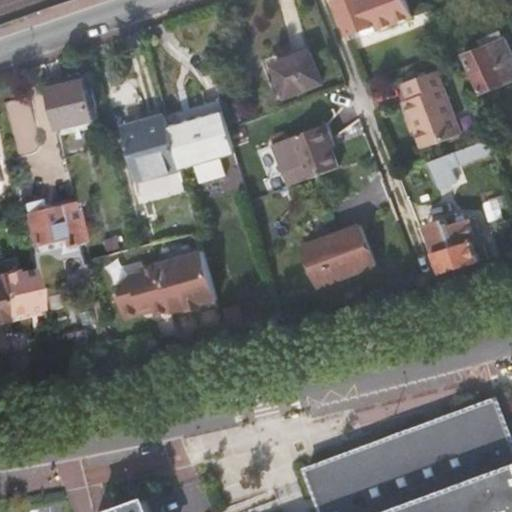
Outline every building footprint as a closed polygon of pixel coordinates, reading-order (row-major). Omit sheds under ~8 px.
[(414,14),(406,0),(339,0),(352,31),(378,22),(380,27),(414,15),(414,14)] [(464,50),(466,54),(488,45),(507,33),(504,25),(479,38),(481,41),(464,50)] [(488,45),(466,54),(483,90),(505,80),(511,76),(511,43),(507,33),(488,45)] [(311,49),(276,64),(288,95),(323,81),(311,49)] [(438,69),(404,82),(410,99),(405,101),(422,147),(462,133),(438,69)] [(49,87),(58,126),(94,117),(85,79),(49,87)] [(475,104),(485,127),(495,123),(485,100),(475,104)] [(171,126),(183,169),(198,165),(224,158),(237,154),(230,130),(224,109),(171,126)] [(138,181),(183,169),(171,126),(169,116),(144,122),(145,126),(125,131),(138,181)] [(327,124),(294,135),(310,177),(340,165),(333,149),(330,140),(333,138),(327,124)] [(495,149),(490,138),(429,161),(440,187),(459,180),(453,165),(495,149)] [(224,158),(198,165),(203,183),(229,176),(224,158)] [(65,246),(86,241),(77,202),(27,215),(34,246),(64,239),(65,246)] [(429,227),(431,234),(443,270),(481,259),(476,244),(479,243),(471,221),(447,228),(445,222),(429,227)] [(362,223),(306,244),(321,284),(378,263),(362,223)] [(202,303),(219,299),(205,249),(160,262),(173,310),(174,311),(190,307),(202,303)] [(157,314),(173,310),(160,262),(145,266),(146,270),(132,274),(127,282),(118,284),(127,317),(141,313),(144,308),(155,305),(156,309),(157,314)] [(0,322),(7,321),(6,316),(43,306),(34,267),(17,272),(16,269),(0,273),(0,322)] [(144,308),(141,313),(156,309),(155,305),(144,308)] [(511,511),(511,442),(496,400),(306,468),(322,511),(511,511)] [(149,511),(144,497),(103,511),(149,511)]
